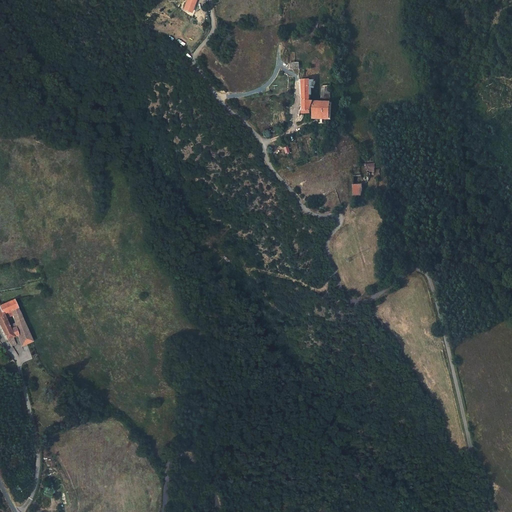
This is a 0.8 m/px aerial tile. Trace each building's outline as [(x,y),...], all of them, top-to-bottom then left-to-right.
[(184,0),(180,11),(189,14),(194,0),(184,0)] [(324,111),(324,100),(316,100),(312,100),(311,78),(298,78),(300,111),(314,112),(324,111)] [(321,96),(330,96),(330,86),(321,86),(321,96)] [(334,102),(324,100),(324,111),(314,112),(313,119),(333,119),(334,102)] [(366,172),(374,171),(374,163),(365,164),(366,172)] [(352,184),(352,196),(361,196),(361,184),(352,184)] [(343,200),(351,198),(349,187),(342,188),(343,200)] [(0,321),(3,327),(8,337),(19,332),(24,341),(34,337),(14,296),(0,302),(0,301),(0,321)] [(13,349),(10,352),(15,357),(18,354),(13,349)]
